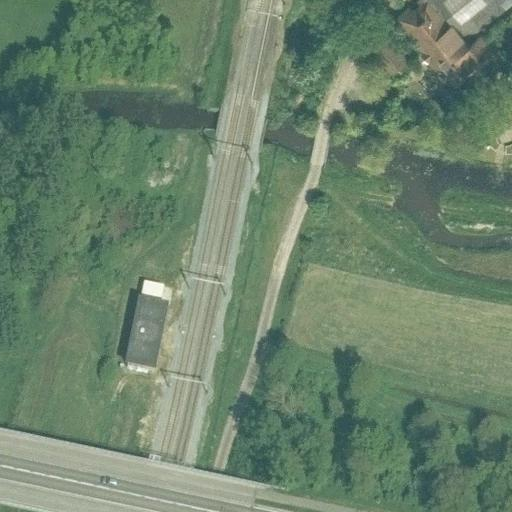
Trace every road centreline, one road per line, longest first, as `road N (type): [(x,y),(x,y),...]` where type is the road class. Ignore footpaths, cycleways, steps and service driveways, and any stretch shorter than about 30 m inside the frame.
road 1 (unclassified): [(208,511),(351,44)]
road 2 (track): [(257,355),(352,379),(399,409),(511,436)]
road 3 (track): [(310,179),(334,184),(383,245),(423,271),(511,291)]
road 4 (primary): [(203,511),(0,469)]
road 5 (track): [(334,184),(511,215)]
